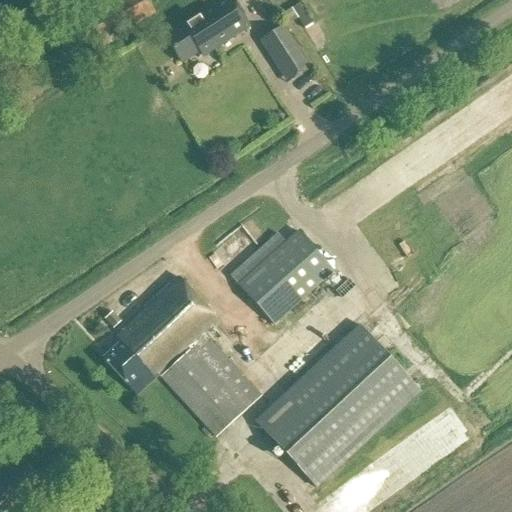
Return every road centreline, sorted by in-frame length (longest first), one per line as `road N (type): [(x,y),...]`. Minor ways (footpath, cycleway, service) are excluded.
road 1 (unclassified): [(0,357),(511,8)]
road 2 (unclassified): [(181,511),(0,357)]
